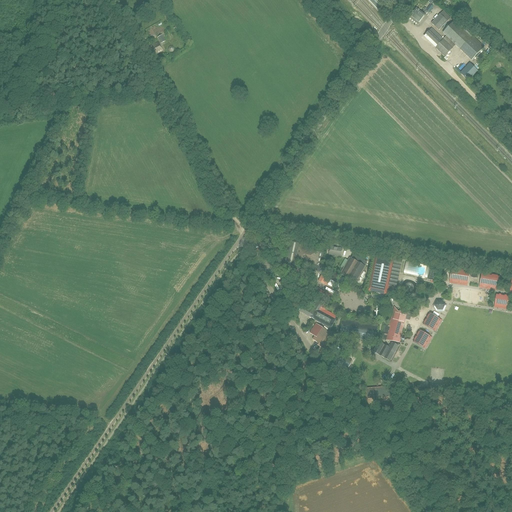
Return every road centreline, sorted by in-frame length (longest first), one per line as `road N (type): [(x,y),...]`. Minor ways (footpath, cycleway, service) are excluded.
road 1 (tertiary): [(53,511),(243,234)]
road 2 (unclassified): [(430,511),(268,285),(243,234)]
road 3 (tertiary): [(243,234),(401,2)]
road 4 (track): [(243,234),(161,91)]
